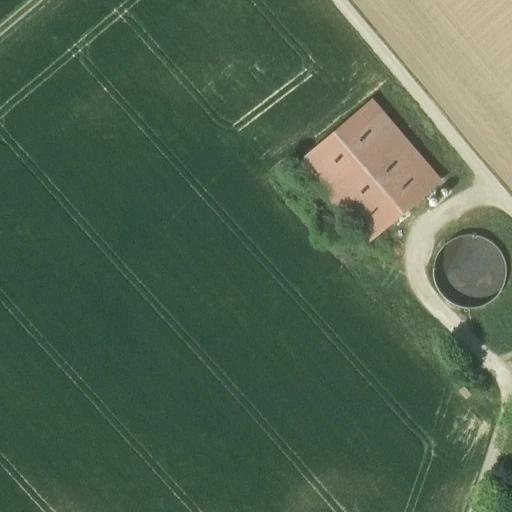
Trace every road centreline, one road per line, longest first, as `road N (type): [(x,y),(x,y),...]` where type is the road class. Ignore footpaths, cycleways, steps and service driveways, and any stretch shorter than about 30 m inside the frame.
road 1 (track): [(511,210),(337,0)]
road 2 (track): [(496,191),(431,247),(425,270),(428,298),(511,389)]
road 3 (track): [(474,511),(511,387)]
